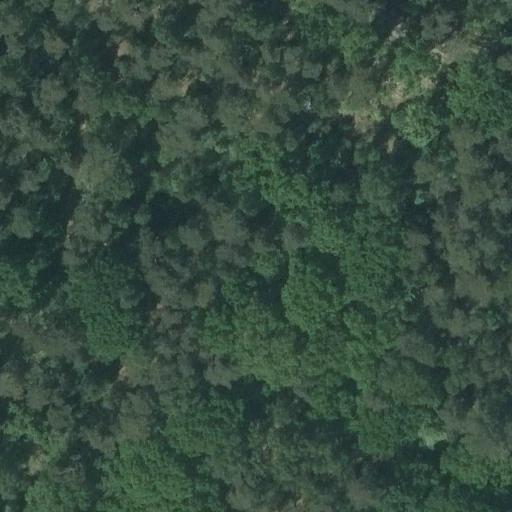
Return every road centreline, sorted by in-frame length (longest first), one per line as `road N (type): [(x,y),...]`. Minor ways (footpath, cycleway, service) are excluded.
road 1 (track): [(0,311),(20,200),(52,115),(67,29),(63,0)]
road 2 (unclassified): [(511,74),(401,35),(347,0)]
